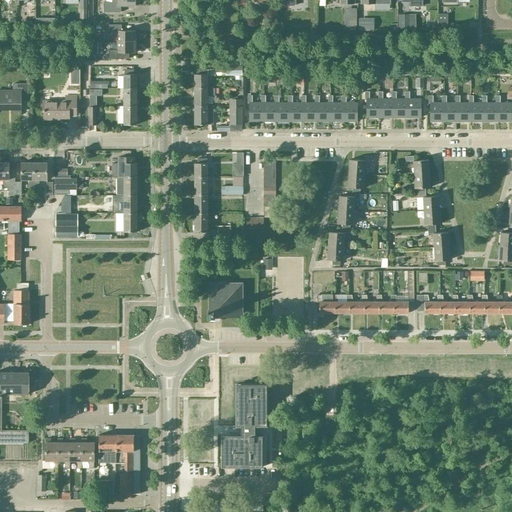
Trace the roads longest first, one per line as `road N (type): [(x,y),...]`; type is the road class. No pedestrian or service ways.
road 1 (residential): [(511,142),(164,141)]
road 2 (tertiary): [(192,347),(511,348)]
road 3 (residential): [(162,420),(46,420),(46,347)]
road 4 (residential): [(0,141),(164,141)]
road 5 (secondary): [(165,285),(164,141)]
road 6 (secondary): [(164,141),(165,0)]
road 7 (unclassified): [(46,347),(41,219)]
